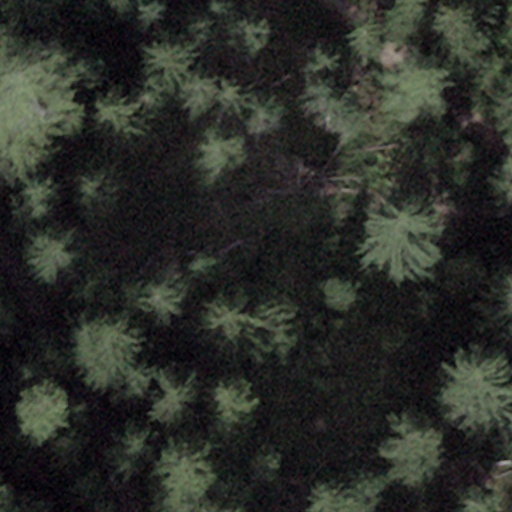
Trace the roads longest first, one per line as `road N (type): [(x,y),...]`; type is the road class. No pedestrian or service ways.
road 1 (track): [(0,252),(104,433),(131,511)]
road 2 (track): [(511,155),(334,0)]
